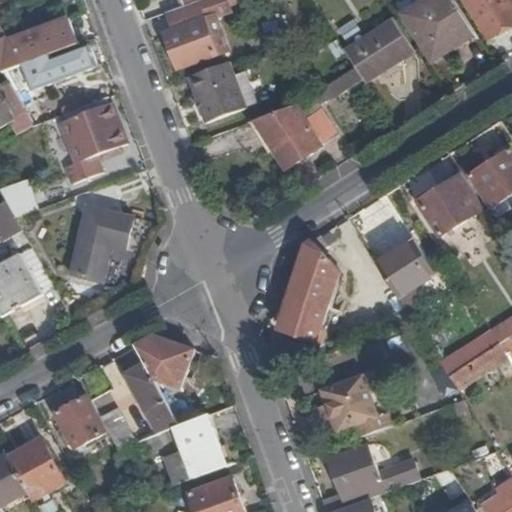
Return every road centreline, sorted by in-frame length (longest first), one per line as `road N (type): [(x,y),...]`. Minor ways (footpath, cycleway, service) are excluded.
road 1 (residential): [(217,275),(511,87)]
road 2 (residential): [(217,275),(112,0)]
road 3 (residential): [(303,511),(217,275)]
road 4 (residential): [(0,395),(217,275)]
